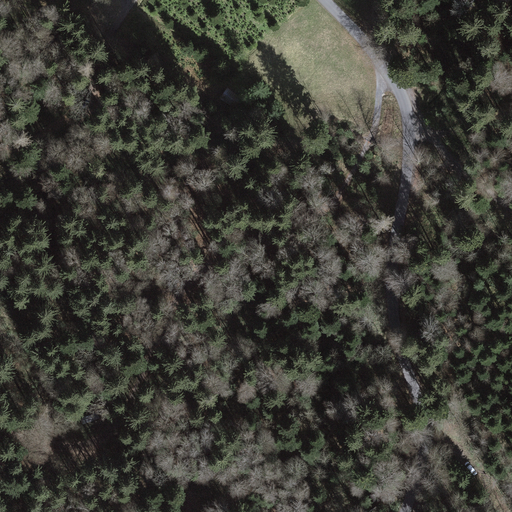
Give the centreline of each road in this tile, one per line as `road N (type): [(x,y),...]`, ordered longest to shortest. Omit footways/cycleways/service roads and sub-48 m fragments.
road 1 (tertiary): [(403,511),(421,421),(396,339),(413,135),(385,75),(333,0)]
road 2 (track): [(377,138),(330,204),(238,247),(181,287),(119,419),(70,441),(36,435),(0,413)]
road 3 (track): [(511,211),(484,199),(442,150),(413,135),(377,138)]
